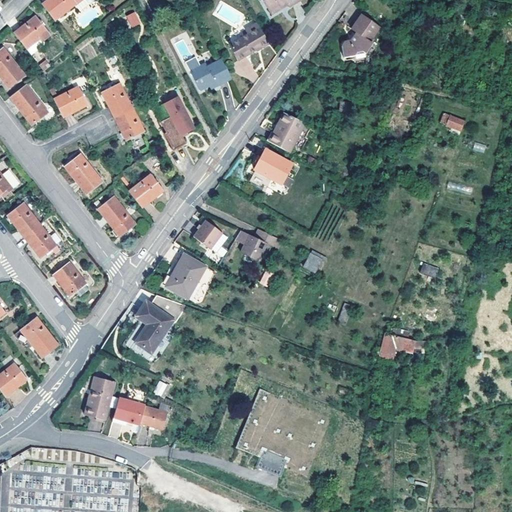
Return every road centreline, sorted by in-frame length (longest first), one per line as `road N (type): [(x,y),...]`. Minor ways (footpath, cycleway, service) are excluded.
road 1 (residential): [(122,275),(340,0)]
road 2 (residential): [(122,275),(30,156)]
road 3 (residential): [(23,421),(142,462)]
